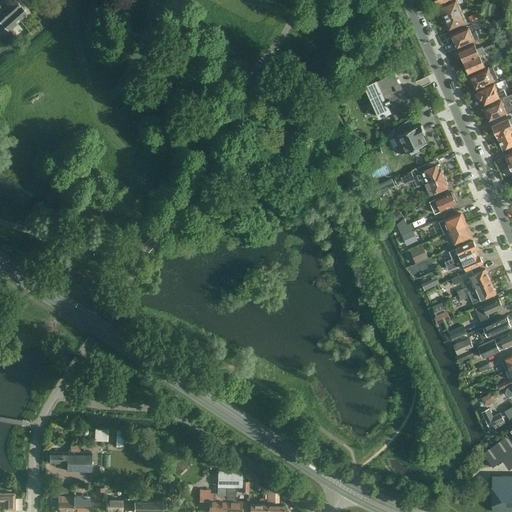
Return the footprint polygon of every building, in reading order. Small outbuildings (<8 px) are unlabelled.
[(10,0),(0,9),(0,21),(8,30),(27,12),(16,0),(10,0)] [(445,18),(461,11),(458,4),(463,2),(462,0),(454,0),(440,7),(442,11),(441,14),(443,16),(444,17),(445,18)] [(461,11),(445,18),(444,20),(446,24),(448,24),(450,28),(466,21),(461,11)] [(468,27),(452,34),(453,36),(452,37),(453,41),(455,41),(457,47),(474,39),(468,27)] [(484,32),(476,35),(479,40),(486,37),(484,32)] [(464,62),(480,55),(495,48),(493,44),(483,48),(483,47),(477,49),(475,44),(459,51),(460,51),(459,53),(460,57),(462,57),(464,62)] [(480,55),(464,62),(466,66),(465,68),(466,71),(468,71),(469,72),(484,66),(480,55)] [(488,68),(471,76),(471,78),(471,79),(472,82),(473,82),(476,88),(493,80),(488,68)] [(393,73),(367,86),(378,110),(380,116),(397,108),(407,99),(402,94),(401,91),(384,99),(381,91),(398,83),(393,73)] [(504,80),(497,83),(496,83),(478,91),(478,93),(477,94),(479,98),(480,98),(481,99),(482,98),(483,102),(493,98),(494,100),(500,97),(506,94),(503,89),(507,87),(504,80)] [(490,120),(495,118),(506,113),(502,105),(511,100),(511,96),(501,101),(485,108),(487,113),(486,115),(487,118),(490,119),(490,120)] [(496,124),(493,126),(496,133),(497,137),(511,130),(511,117),(496,124)] [(408,120),(397,127),(400,134),(394,136),(402,154),(409,150),(411,155),(419,151),(417,147),(426,142),(423,134),(425,133),(421,124),(419,126),(418,125),(412,128),(408,120)] [(511,130),(497,137),(503,149),(511,144),(511,130)] [(411,171),(401,177),(405,184),(414,180),(417,187),(428,182),(444,175),(441,167),(440,167),(438,164),(436,165),(434,159),(418,167),(416,168),(418,174),(414,176),(411,171)] [(444,175),(428,182),(431,189),(429,190),(431,194),(448,186),(447,182),(444,175)] [(392,180),(377,187),(381,194),(389,190),(388,188),(395,185),(392,180)] [(451,192),(436,199),(430,201),(435,213),(457,204),(451,192)] [(398,211),(393,215),(400,221),(404,217),(398,211)] [(451,231),(466,224),(461,213),(446,220),(451,231)] [(397,223),(402,234),(403,234),(412,230),(414,229),(410,223),(407,225),(404,217),(400,221),(397,223)] [(466,224),(451,231),(456,242),(471,235),(466,224)] [(416,240),(412,230),(403,234),(407,244),(416,240)] [(452,258),(445,261),(447,265),(478,252),(473,241),(457,248),(449,251),(452,258)] [(415,263),(428,258),(423,245),(410,250),(415,263)] [(478,252),(447,265),(449,270),(464,264),(467,270),(483,263),(478,252)] [(466,288),(457,291),(459,295),(491,281),(486,269),(471,276),(474,283),(466,287),(466,288)] [(462,274),(452,278),(454,284),(464,279),(462,274)] [(426,281),(421,283),(425,291),(433,287),(431,283),(428,285),(426,281)] [(496,291),(491,281),(459,295),(461,300),(470,296),(473,303),(483,299),(496,293),(496,291)] [(496,299),(476,308),(481,321),(489,317),(487,314),(503,307),(498,298),(496,299)] [(437,324),(451,318),(448,312),(446,312),(442,302),(441,303),(433,306),(428,308),(429,311),(433,309),(436,316),(435,317),(437,324)] [(488,336),(496,333),(511,326),(507,317),(491,324),(491,323),(483,326),(483,327),(484,327),(488,336)] [(452,339),(452,340),(468,333),(468,332),(464,325),(448,331),(449,332),(444,334),(447,341),(452,339)] [(468,332),(468,333),(452,340),(454,345),(458,354),(478,345),(485,343),(482,337),(486,335),(482,326),(468,332)] [(478,345),(465,351),(468,358),(481,353),(483,358),(496,353),(511,345),(511,331),(500,337),(501,341),(497,343),(495,339),(479,346),(478,345)] [(511,354),(502,359),(506,371),(511,368),(511,354)] [(489,363),(479,368),(481,372),(491,367),(489,363)] [(481,412),(490,428),(501,422),(505,420),(501,412),(493,416),(489,408),(481,412)] [(496,445),(487,450),(483,453),(492,467),(503,460),(509,469),(511,466),(511,435),(510,433),(508,434),(504,438),(505,439),(496,445)] [(91,471),(91,452),(80,452),(80,444),(71,444),(71,451),(50,451),(50,463),(66,463),(66,470),(91,471)] [(218,486),(218,495),(210,494),(210,491),(200,491),(199,501),(210,501),(209,511),(219,511),(225,511),(226,490),(226,487),(227,471),(219,471),(218,486)] [(227,471),(226,487),(240,487),(240,472),(227,471)] [(511,475),(492,475),(492,511),(511,511),(511,475)] [(250,504),(249,511),(266,511),(268,482),(267,482),(267,493),(262,493),(262,504),(250,504)] [(266,511),(283,511),(284,505),(279,505),(279,489),(268,482),(266,511)] [(103,497),(103,487),(93,487),(93,492),(96,492),(96,497),(103,497)] [(225,511),(241,511),(242,502),(235,502),(235,498),(233,498),(233,490),(226,490),(225,511)] [(0,501),(5,502),(5,510),(15,510),(15,493),(0,493),(0,501)] [(74,511),(74,496),(62,496),(62,499),(58,499),(58,501),(58,511),(74,511)] [(74,496),(74,511),(90,511),(90,501),(88,501),(88,499),(86,499),(86,496),(74,496)] [(134,501),(134,511),(161,511),(161,509),(169,509),(169,496),(161,496),(161,502),(134,501)] [(106,499),(106,511),(122,511),(122,500),(106,499)]
